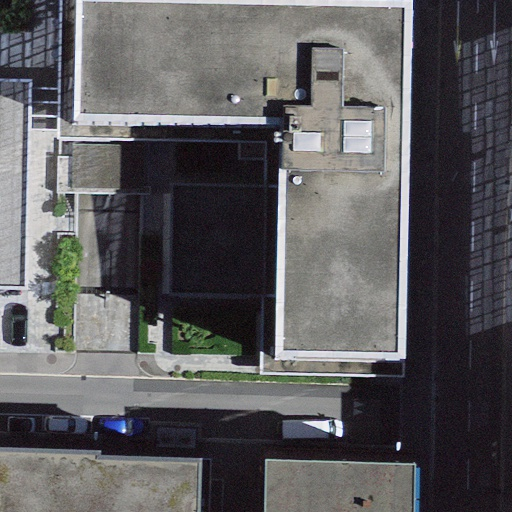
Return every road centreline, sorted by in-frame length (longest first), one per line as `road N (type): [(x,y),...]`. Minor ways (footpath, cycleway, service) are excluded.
road 1 (residential): [(0,403),(467,423)]
road 2 (secondary): [(482,0),(467,423)]
